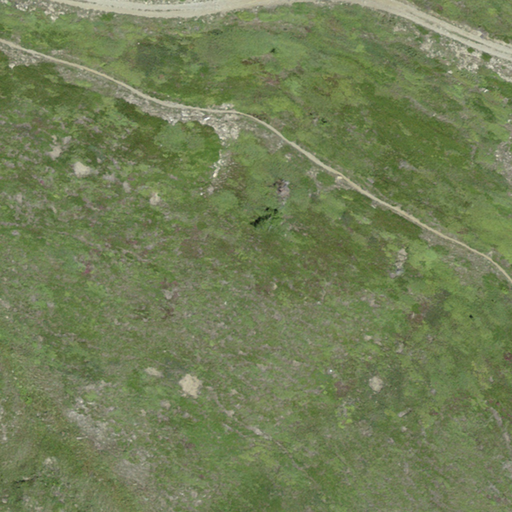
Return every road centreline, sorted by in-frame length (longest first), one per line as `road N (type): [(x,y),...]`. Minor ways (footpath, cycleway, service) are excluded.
road 1 (track): [(361,0),(511,52)]
road 2 (track): [(110,0),(154,7),(262,0)]
